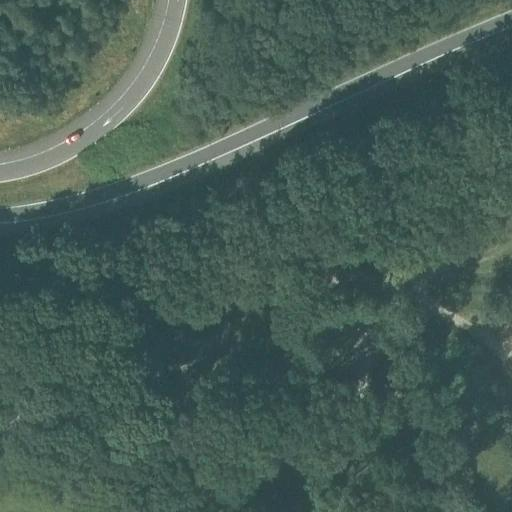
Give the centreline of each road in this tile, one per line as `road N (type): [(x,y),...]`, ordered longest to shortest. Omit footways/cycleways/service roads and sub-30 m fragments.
road 1 (motorway): [(0,219),(100,199),(511,22)]
road 2 (motorway): [(177,0),(155,67),(124,108),(80,144),(0,174)]
